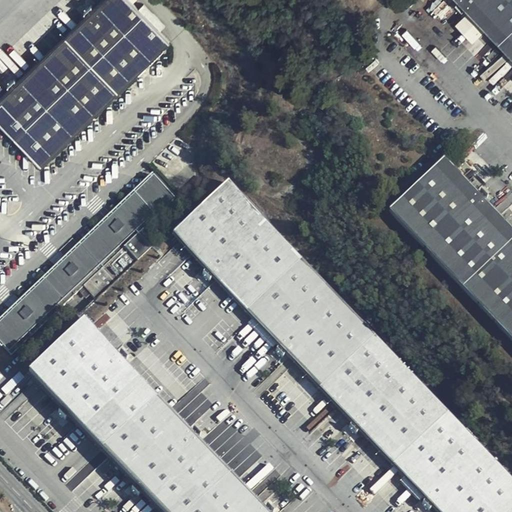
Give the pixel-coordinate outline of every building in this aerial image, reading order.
[(0,123),(41,166),(169,43),(165,36),(130,0),(103,0),(0,99),(0,123)] [(469,8),(461,0),(452,0),(448,4),(460,17),(469,8)] [(511,0),(461,0),(469,8),(511,52),(511,0)] [(388,213),(461,289),(511,239),(511,233),(485,206),(472,192),(442,161),(388,213)] [(132,229),(138,235),(173,200),(151,177),(78,246),(82,251),(136,199),(150,212),(132,229)] [(301,260),(227,184),(172,236),(203,268),(215,281),(246,313),(301,260)] [(481,184),(472,192),(485,206),(494,197),(481,184)] [(101,305),(119,287),(137,270),(155,253),(138,235),(132,229),(150,212),(136,199),(82,251),(78,246),(65,259),(68,263),(58,273),(55,269),(19,303),(23,307),(13,315),(10,312),(0,320),(0,344),(11,355),(83,287),(101,305)] [(511,239),(461,289),(511,342),(511,239)] [(68,263),(65,259),(55,269),(58,273),(68,263)] [(374,336),(301,260),(246,313),(277,345),(289,357),(319,389),(374,336)] [(215,281),(203,268),(195,276),(207,289),(215,281)] [(19,303),(10,312),(13,315),(23,307),(19,303)] [(264,511),(260,507),(198,443),(187,430),(126,366),(114,354),(83,322),(28,373),(35,381),(60,406),(71,418),(133,483),(145,495),(160,511),(264,511)] [(447,413),(374,336),(319,389),(350,421),(362,434),(393,465),(447,413)] [(123,345),(114,354),(126,366),(135,358),(123,345)] [(289,357),(277,345),(268,353),(280,366),(289,357)] [(71,418),(60,406),(50,415),(62,427),(71,418)] [(511,511),(511,479),(447,413),(393,465),(424,497),(436,510),(437,511),(511,511)] [(354,442),(362,434),(350,421),(342,429),(354,442)] [(196,422),(187,430),(198,443),(207,433),(196,422)] [(136,503),(145,495),(133,483),(124,491),(136,503)] [(422,511),(433,511),(436,510),(424,497),(416,505),(422,511)] [(260,507),(264,511),(279,511),(282,510),(270,498),(260,507)]
